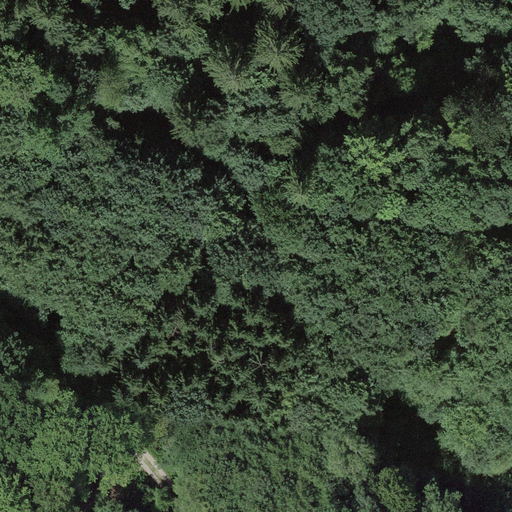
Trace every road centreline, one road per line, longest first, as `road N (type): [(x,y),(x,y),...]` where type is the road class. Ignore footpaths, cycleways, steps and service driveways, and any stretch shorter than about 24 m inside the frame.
road 1 (track): [(511,217),(343,194),(84,71),(20,65),(0,75)]
road 2 (track): [(0,291),(187,511)]
